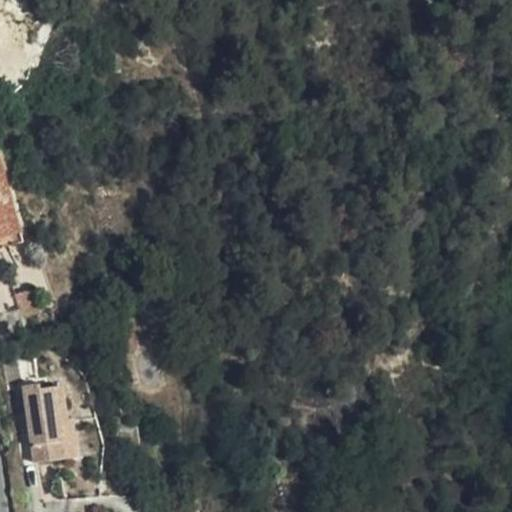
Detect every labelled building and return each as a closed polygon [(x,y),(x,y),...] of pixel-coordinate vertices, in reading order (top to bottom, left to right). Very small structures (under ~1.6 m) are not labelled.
[(0,172),(0,238),(17,234),(0,172)] [(17,234),(0,238),(0,246),(19,241),(17,234)] [(32,287),(12,292),(19,315),(38,310),(32,287)] [(16,360),(2,362),(5,382),(19,380),(16,360)] [(38,383),(23,385),(26,407),(31,439),(35,462),(65,458),(59,420),(65,419),(60,384),(39,388),(38,383)] [(31,439),(26,407),(12,413),(16,439),(31,439)] [(59,420),(65,458),(77,456),(71,419),(65,419),(59,420)]
